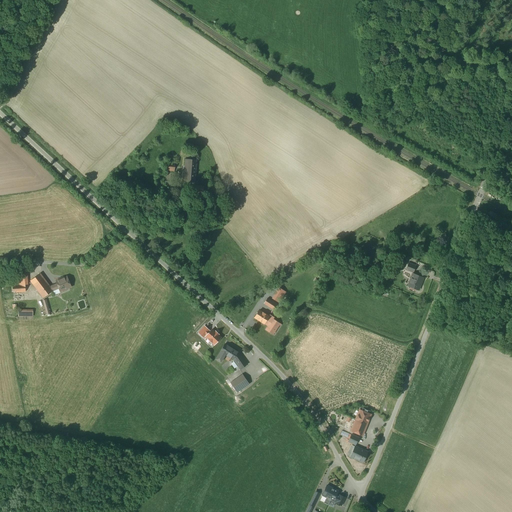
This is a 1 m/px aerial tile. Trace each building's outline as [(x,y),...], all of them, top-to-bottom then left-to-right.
[(196,162),(185,162),(184,181),(195,181),(196,162)] [(174,174),(175,165),(166,164),(165,168),(167,169),(167,174),(174,174)] [(406,269),(413,272),(416,266),(408,263),(406,269)] [(13,286),(13,293),(26,292),(24,267),(18,268),(19,285),(13,286)] [(50,287),(40,273),(30,281),(43,298),(53,291),(50,287)] [(423,278),(413,274),(408,286),(419,290),(423,278)] [(61,291),(63,290),(64,291),(66,290),(66,289),(71,287),(67,277),(56,281),(57,284),(59,288),(61,291)] [(267,298),(264,303),(274,310),(278,305),(267,298)] [(47,299),(43,300),(47,315),(51,314),(47,299)] [(268,318),(269,316),(259,310),(255,318),(264,324),(265,323),(268,318)] [(272,321),(268,318),(265,323),(269,326),(266,329),(273,334),(279,324),(273,319),(272,321)] [(196,337),(212,344),(213,341),(216,342),(219,334),(201,327),(196,337)] [(232,359),(240,353),(234,350),(225,344),(220,351),(220,352),(216,359),(221,362),(225,355),(229,357),(232,359)] [(240,353),(232,359),(240,370),(248,364),(240,353)] [(270,370),(256,380),(260,387),(274,377),(270,370)] [(249,384),(243,374),(230,383),(237,393),(249,384)] [(356,420),(367,424),(374,406),(376,407),(374,412),(385,417),(391,403),(381,399),(380,400),(369,395),(368,396),(352,389),(349,396),(362,401),(358,410),(359,410),(356,420)] [(356,420),(351,431),(362,435),(367,424),(356,420)] [(349,442),(356,445),(359,438),(352,435),(349,442)] [(355,446),(350,457),(363,463),(368,452),(355,446)] [(338,491),(327,485),(322,495),(327,497),(324,503),(328,505),(331,499),(336,502),(339,496),(336,494),(338,491)] [(305,511),(310,511),(320,493),(316,492),(305,511)] [(336,502),(336,503),(341,505),(345,498),(340,495),(339,496),(336,502)]
